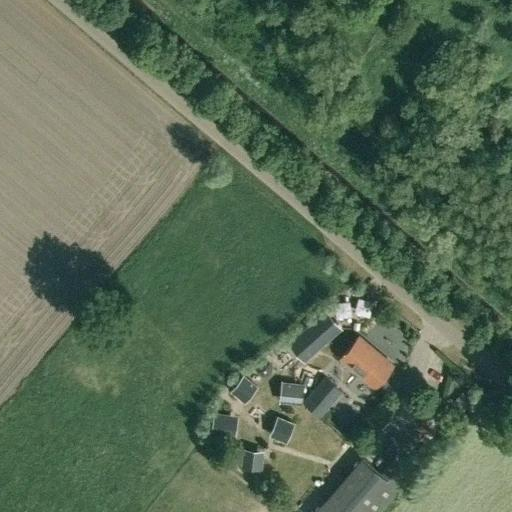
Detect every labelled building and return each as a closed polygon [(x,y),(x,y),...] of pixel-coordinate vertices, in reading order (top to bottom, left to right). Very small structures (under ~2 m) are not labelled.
[(320,314),(288,342),(304,360),(336,332),(320,314)] [(341,358),(375,385),(393,364),(358,336),(341,358)] [(253,382),(243,375),(231,390),(240,398),(253,382)] [(325,375),(303,401),(320,416),(342,390),(325,375)] [(304,383),(288,382),(285,401),(301,403),(304,383)] [(377,417),(392,429),(409,408),(394,396),(377,417)] [(230,414),(214,412),(211,434),(227,436),(230,414)] [(294,423),(283,418),(275,436),(286,441),(294,423)] [(263,456),(243,453),(242,465),(261,468),(263,456)] [(363,456),(313,511),(377,511),(412,473),(394,457),(381,472),(363,456)]
